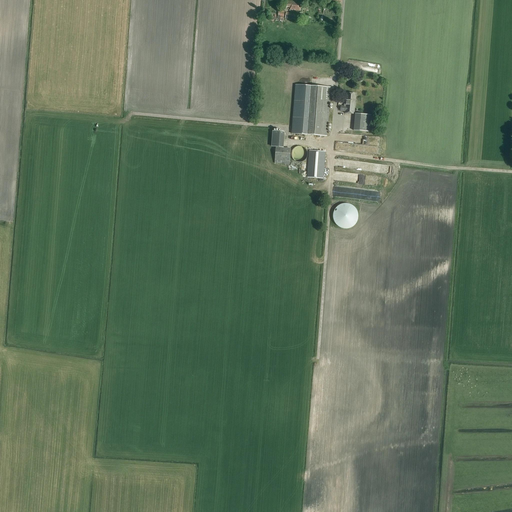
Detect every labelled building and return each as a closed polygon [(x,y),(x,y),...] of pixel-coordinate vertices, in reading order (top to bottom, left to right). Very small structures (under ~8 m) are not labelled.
[(290,10),(300,11),(301,3),(286,2),(285,7),(290,8),(290,10)] [(286,13),(285,19),(299,21),(301,21),(302,16),(286,13)] [(296,85),(292,134),(327,137),(330,88),(296,85)] [(341,106),(340,111),(345,112),(344,114),(354,115),(356,96),(355,96),(355,94),(348,93),(347,99),(346,99),(346,101),(344,101),(344,106),(341,106)] [(357,113),(355,130),(372,132),(374,115),(357,113)] [(284,149),(285,138),(272,137),(272,148),(275,148),(284,149)] [(293,150),(292,152),(291,155),(292,157),(293,159),(294,161),(296,162),(298,163),(301,163),(303,162),(305,161),(306,159),(307,157),(308,155),(307,152),(306,150),(305,148),(303,147),(301,146),(298,146),(296,147),(294,148),(293,150)] [(310,151),(308,178),(323,179),(325,152),(310,151)]
